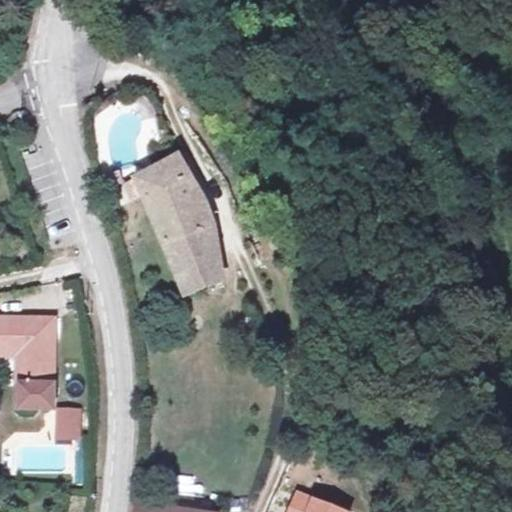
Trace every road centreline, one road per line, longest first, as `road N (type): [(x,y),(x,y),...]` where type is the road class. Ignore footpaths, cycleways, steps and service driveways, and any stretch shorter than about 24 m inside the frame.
road 1 (unclassified): [(112,511),(120,387),(111,298),(62,106),(53,0)]
road 2 (unknown): [(99,72),(166,29),(265,0)]
